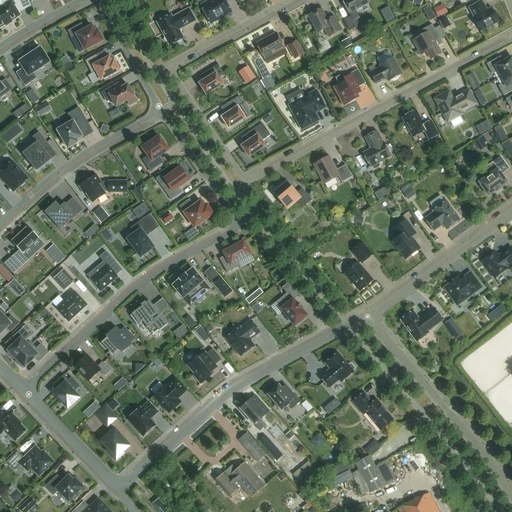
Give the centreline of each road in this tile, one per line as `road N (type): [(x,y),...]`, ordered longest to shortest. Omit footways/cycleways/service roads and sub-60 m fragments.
road 1 (unclassified): [(511,39),(245,181),(167,66),(291,0)]
road 2 (unclassified): [(367,317),(238,386),(126,483),(110,480),(23,391)]
road 3 (unclassified): [(159,111),(235,223),(144,281),(23,391)]
road 4 (unclassified): [(511,496),(367,317)]
road 5 (unclassified): [(0,224),(62,169),(159,111)]
road 6 (unclassified): [(511,212),(367,317)]
road 7 (unclassified): [(94,0),(159,111)]
